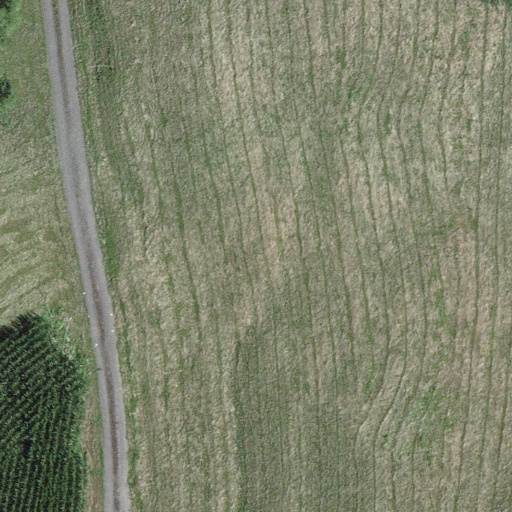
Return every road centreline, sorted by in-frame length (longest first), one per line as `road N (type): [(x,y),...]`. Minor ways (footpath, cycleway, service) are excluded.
road 1 (residential): [(55,0),(95,280)]
road 2 (track): [(95,280),(119,511)]
